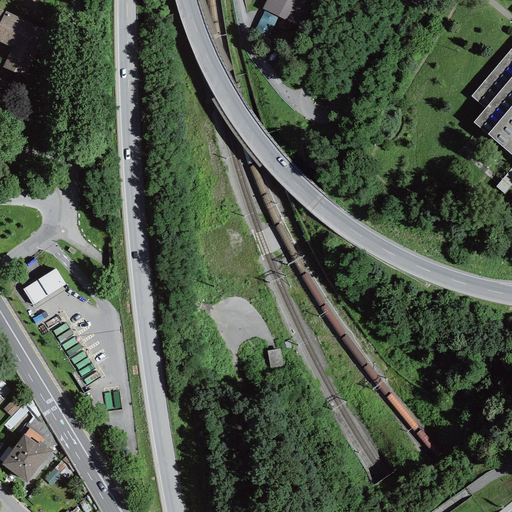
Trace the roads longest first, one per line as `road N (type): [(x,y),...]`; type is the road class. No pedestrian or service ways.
road 1 (trunk): [(126,0),(142,293),(175,511)]
road 2 (trunk): [(511,295),(385,251),(316,203),(238,114),(186,0)]
road 3 (unclassified): [(75,0),(69,172),(60,200)]
road 4 (residential): [(411,0),(337,109),(313,113)]
road 5 (secondary): [(127,511),(52,398)]
road 6 (secondary): [(52,398),(116,511)]
